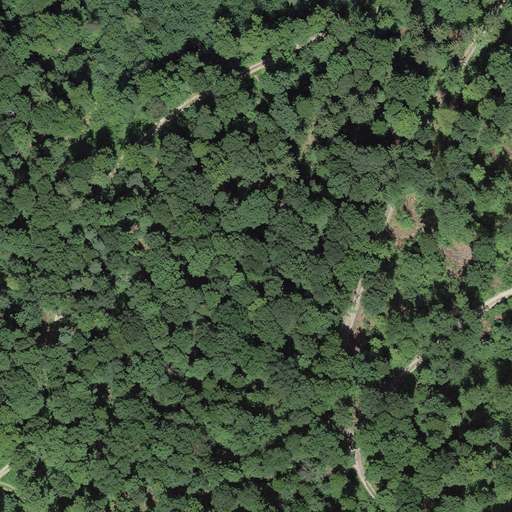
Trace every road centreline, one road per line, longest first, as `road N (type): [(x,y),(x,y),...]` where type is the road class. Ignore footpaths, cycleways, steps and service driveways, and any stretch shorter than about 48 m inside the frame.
road 1 (track): [(401,0),(241,72),(179,114),(100,189),(54,299),(25,448)]
road 2 (track): [(511,18),(463,102),(425,229),(356,371),(346,407),(362,464)]
road 3 (track): [(511,302),(407,396),(362,464),(391,511)]
